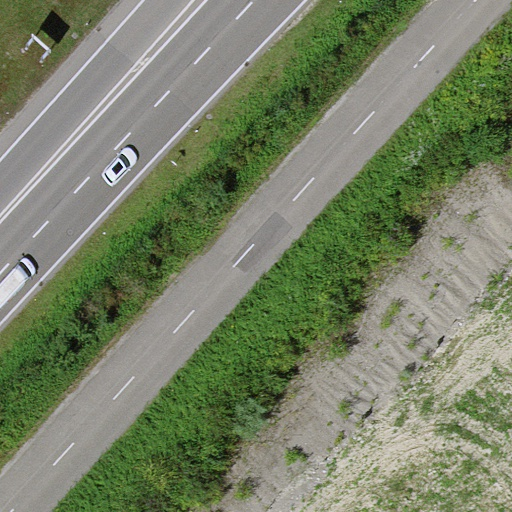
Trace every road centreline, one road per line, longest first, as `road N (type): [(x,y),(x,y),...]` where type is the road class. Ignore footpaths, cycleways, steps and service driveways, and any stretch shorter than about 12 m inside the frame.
road 1 (residential): [(485,0),(22,511)]
road 2 (trunk): [(193,0),(0,211)]
